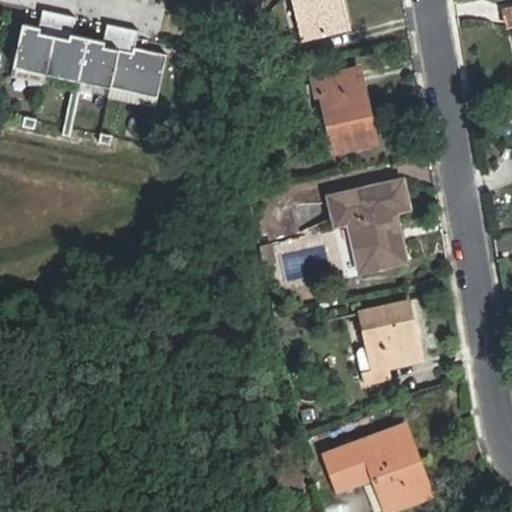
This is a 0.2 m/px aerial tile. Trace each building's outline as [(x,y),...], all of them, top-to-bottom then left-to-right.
[(294,0),(304,39),(340,30),(332,0),(294,0)] [(23,23),(14,66),(75,79),(83,81),(158,97),(168,54),(136,47),(139,30),(108,23),(104,40),(72,33),(76,17),(44,9),(40,26),(23,23)] [(361,66),(313,77),(317,95),(322,94),(334,152),(378,143),(361,66)] [(83,81),(75,79),(63,135),(71,136),(83,81)] [(37,119),(25,116),(23,126),(35,129),(37,119)] [(99,143),(111,145),(113,135),(101,133),(99,143)] [(361,272),(410,260),(398,211),(410,208),(404,179),(329,196),(336,225),(349,222),(361,272)] [(261,245),(265,265),(277,263),(273,243),(261,245)] [(410,300),(360,311),(371,362),(361,364),(365,385),(392,379),(390,368),(423,360),(410,300)] [(413,464),(399,426),(325,453),(339,490),(374,478),(387,511),(433,495),(420,461),(413,464)]
